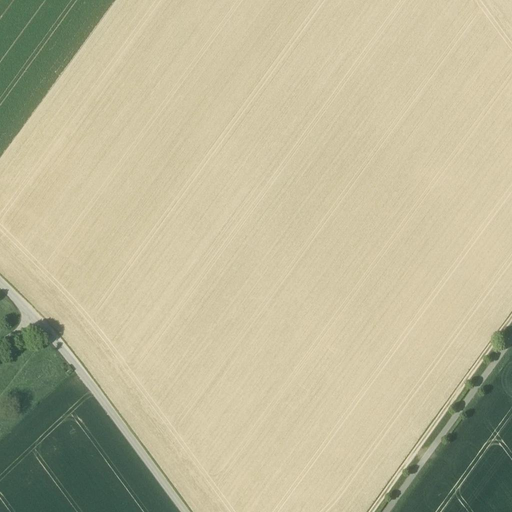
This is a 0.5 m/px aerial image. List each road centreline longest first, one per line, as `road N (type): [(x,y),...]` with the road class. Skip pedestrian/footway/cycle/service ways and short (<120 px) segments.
road 1 (track): [(511,321),(371,511)]
road 2 (unclassified): [(41,324),(180,511)]
